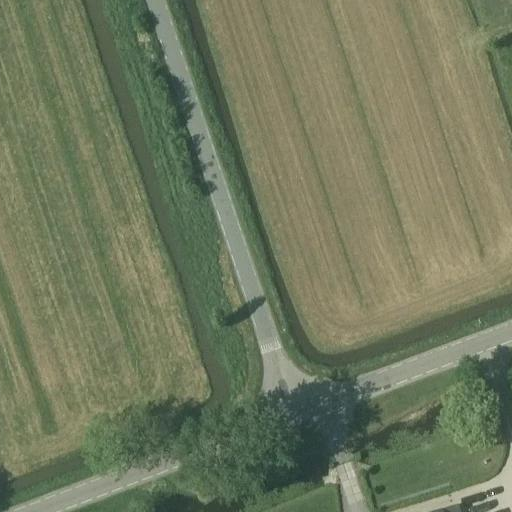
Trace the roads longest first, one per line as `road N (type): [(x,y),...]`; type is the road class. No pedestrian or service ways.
road 1 (unclassified): [(295,416),(151,0)]
road 2 (unclassified): [(36,511),(295,416)]
road 3 (unclassified): [(295,416),(511,336)]
